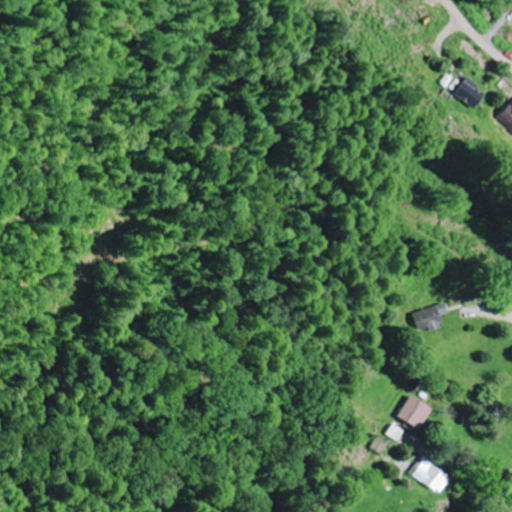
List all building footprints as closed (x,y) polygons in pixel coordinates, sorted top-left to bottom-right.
[(476,108),(486,90),(465,78),(455,96),(476,108)] [(511,102),(498,117),(511,131),(511,102)] [(450,313),(447,303),(415,312),(420,330),(430,327),(431,331),(443,327),(440,316),(450,313)] [(396,416),(417,429),(430,409),(408,395),(396,416)] [(397,441),(404,431),(392,424),(386,434),(397,441)] [(411,474),(436,494),(448,478),(423,458),(411,474)]
